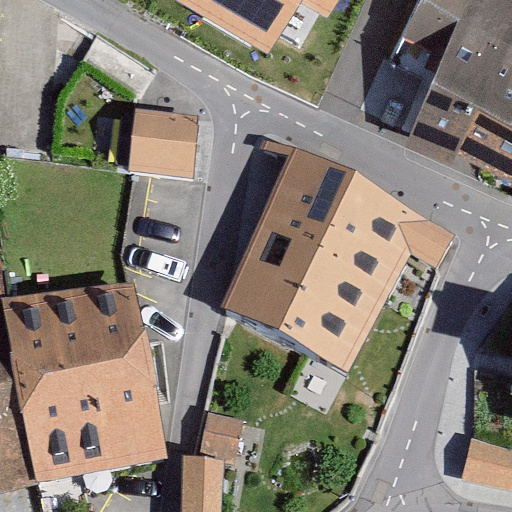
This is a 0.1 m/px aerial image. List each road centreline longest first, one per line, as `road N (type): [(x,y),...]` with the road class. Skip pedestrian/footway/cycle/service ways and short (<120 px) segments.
road 1 (residential): [(243,94),(175,511)]
road 2 (residential): [(383,511),(495,221)]
road 3 (residential): [(243,94),(495,221)]
road 4 (residential): [(76,0),(243,94)]
